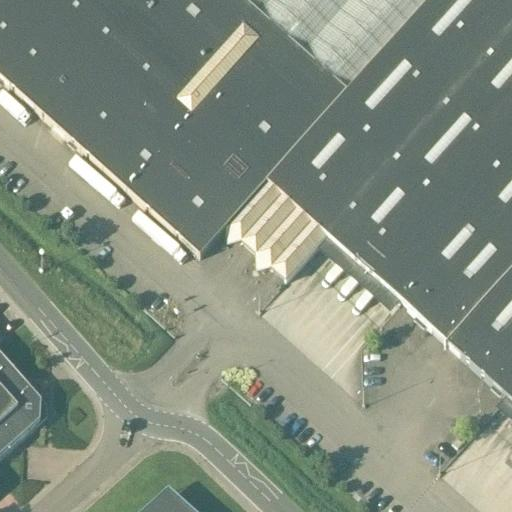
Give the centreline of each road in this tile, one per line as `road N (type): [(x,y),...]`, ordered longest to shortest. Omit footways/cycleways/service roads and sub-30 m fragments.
road 1 (unclassified): [(144,421),(0,264)]
road 2 (unclassified): [(283,511),(206,442),(144,421)]
road 3 (unclassified): [(144,421),(45,511)]
